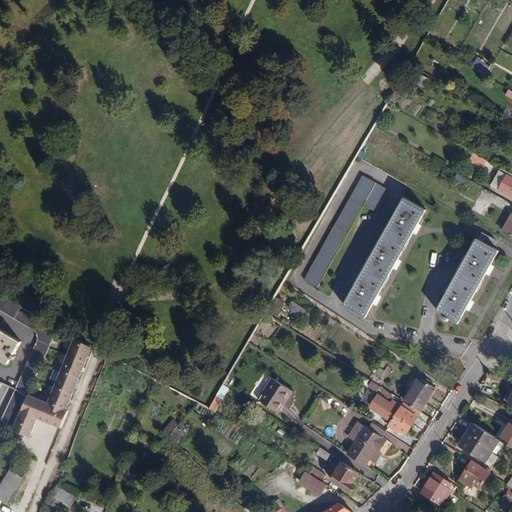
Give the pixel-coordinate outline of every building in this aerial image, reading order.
[(499,14),(502,8),(491,3),(489,9),(499,14)] [(484,61),(477,57),(474,61),(469,59),(466,65),(485,75),(491,66),(484,62),(484,61)] [(425,87),(428,78),(422,76),(418,85),(425,87)] [(483,158),(473,153),(469,160),(479,165),(483,158)] [(491,185),(499,189),(508,175),(500,170),(491,185)] [(389,190),(363,175),(304,279),(318,287),(364,205),(376,212),(389,190)] [(511,177),(508,175),(499,189),(511,196),(511,177)] [(491,204),(504,210),(508,201),(483,188),(472,210),(485,216),(491,204)] [(426,210),(404,197),(392,219),(390,217),(353,283),(355,284),(344,305),(366,317),(426,210)] [(511,214),(503,230),(511,235),(511,214)] [(496,240),(483,233),(479,239),(477,238),(437,311),(459,323),(499,251),(493,247),(496,240)] [(58,327),(0,293),(0,310),(37,332),(38,340),(16,387),(29,393),(58,327)] [(309,311),(292,301),(288,308),(304,318),(309,311)] [(22,341),(0,327),(0,357),(9,363),(22,341)] [(93,348),(72,339),(47,403),(28,397),(13,428),(31,439),(37,421),(60,430),(93,348)] [(292,390),(273,378),(259,399),(278,412),(292,390)] [(434,390),(418,380),(404,401),(420,411),(434,390)] [(229,389),(222,384),(210,406),(209,408),(216,412),(229,389)] [(392,420),(391,423),(401,429),(407,433),(418,416),(402,406),(401,406),(392,400),(390,403),(377,395),(370,406),(392,420)] [(331,408),(328,397),(319,399),(323,410),(331,408)] [(511,420),(500,439),(511,446),(511,420)] [(358,421),(348,436),(356,441),(366,426),(358,421)] [(369,428),(383,438),(387,432),(372,422),(369,428)] [(485,462),(500,439),(473,422),(459,445),(485,462)] [(401,429),(391,423),(388,427),(398,434),(401,429)] [(186,431),(178,425),(169,436),(176,443),(186,431)] [(369,428),(366,426),(356,441),(348,454),(366,465),(370,459),(377,448),(380,450),(387,440),(383,438),(369,428)] [(376,463),(383,452),(380,450),(377,448),(370,459),(376,463)] [(330,454),(322,449),(318,454),(327,460),(330,454)] [(490,472),(472,460),(460,479),(472,487),(473,484),(480,488),(490,472)] [(360,473),(342,462),(331,479),(352,493),(357,485),(353,483),(360,473)] [(306,471),(322,481),(326,474),(311,464),(306,471)] [(23,477),(10,469),(0,485),(0,500),(1,501),(6,504),(23,477)] [(328,484),(322,481),(306,471),(299,482),(320,496),(328,484)] [(453,483),(434,471),(421,491),(441,505),(451,490),(449,489),(453,483)] [(180,492),(152,479),(149,486),(177,499),(180,492)] [(66,511),(76,496),(57,485),(51,495),(56,498),(52,505),(63,511),(66,511)] [(288,511),(279,499),(272,504),(277,511),(288,511)] [(339,502),(323,511),(352,511),(353,511),(339,502)] [(433,511),(428,503),(422,507),(424,511),(433,511)]
